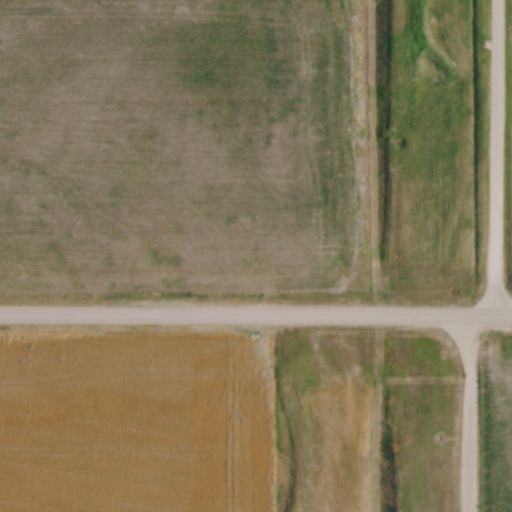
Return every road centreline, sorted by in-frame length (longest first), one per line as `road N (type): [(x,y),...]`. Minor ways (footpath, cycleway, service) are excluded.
road 1 (tertiary): [(0,319),(511,317)]
road 2 (residential): [(498,317),(499,0)]
